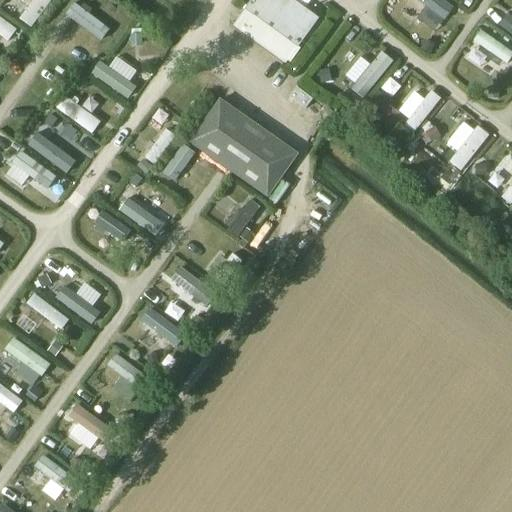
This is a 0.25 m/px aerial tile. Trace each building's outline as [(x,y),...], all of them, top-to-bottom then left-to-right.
[(17,0),(27,7),(17,19),(31,29),(51,0),(17,0)] [(285,65),(298,48),(319,20),(291,0),(251,0),(232,27),(285,65)] [(414,0),(443,21),(453,8),(441,0),(414,0)] [(511,36),(511,16),(507,13),(497,26),(511,36)] [(0,36),(9,41),(17,26),(0,16),(0,36)] [(511,50),(478,30),(470,43),(507,64),(511,55),(511,50)] [(363,97),(392,60),(380,51),(369,64),(359,56),(341,80),(363,97)] [(107,67),(100,61),(90,74),(126,100),(136,87),(128,82),(136,71),(115,56),(107,67)] [(381,88),(393,98),(401,86),(389,77),(381,88)] [(418,86),(395,113),(415,129),(438,102),(418,86)] [(56,109),(91,135),(100,123),(64,97),(56,109)] [(188,143),(267,199),(298,155),(219,99),(188,143)] [(463,122),(444,142),(455,152),(447,161),(459,171),(490,137),(477,126),(472,131),(463,122)] [(143,159),(154,166),(174,136),(163,129),(143,159)] [(60,168),(67,157),(34,133),(26,144),(60,168)] [(171,186),(190,156),(179,149),(159,178),(171,186)] [(21,188),(26,180),(45,194),(57,178),(20,151),(3,174),(21,188)] [(431,189),(444,193),(449,179),(435,175),(431,189)] [(511,182),(500,198),(509,204),(511,200),(511,182)] [(245,197),(226,230),(240,238),(259,205),(245,197)] [(152,235),(159,224),(128,202),(120,213),(152,235)] [(103,209),(93,222),(121,243),(131,229),(103,209)] [(222,283),(241,263),(231,253),(224,261),(218,255),(206,269),(222,283)] [(188,273),(163,308),(175,317),(201,282),(188,273)] [(85,301),(94,291),(74,275),(55,299),(86,324),(97,311),(85,301)] [(30,294),(22,308),(61,332),(70,319),(30,294)] [(139,319),(146,324),(140,334),(164,349),(178,328),(146,308),(139,319)] [(13,337),(3,350),(40,379),(50,366),(13,337)] [(115,354),(106,365),(130,384),(139,372),(115,354)] [(0,405),(12,415),(22,402),(0,384),(0,405)] [(74,400),(64,413),(98,441),(108,429),(74,400)] [(43,477),(25,508),(32,511),(41,511),(57,485),(43,477)] [(13,511),(0,503),(0,511),(13,511)]
